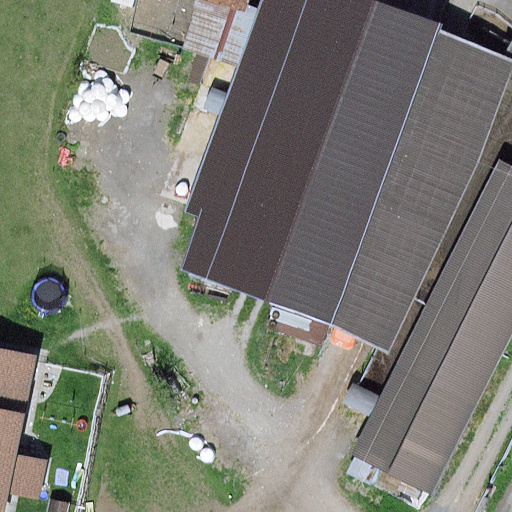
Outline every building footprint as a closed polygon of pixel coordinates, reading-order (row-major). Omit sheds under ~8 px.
[(263,0),(257,16),(245,11),(211,0),(198,0),(179,52),(232,71),(181,215),(197,220),(178,272),(335,327),(441,29),(358,0),(263,0)] [(211,0),(245,11),(248,0),(211,0)] [(511,70),(511,58),(441,29),(335,327),(390,350),(476,171),(511,70)] [(511,344),(511,166),(500,161),(353,460),(436,500),(511,344)] [(0,350),(0,410),(22,415),(34,357),(0,350)] [(22,415),(0,410),(0,511),(4,511),(8,491),(41,498),(48,464),(14,457),(22,415)]
